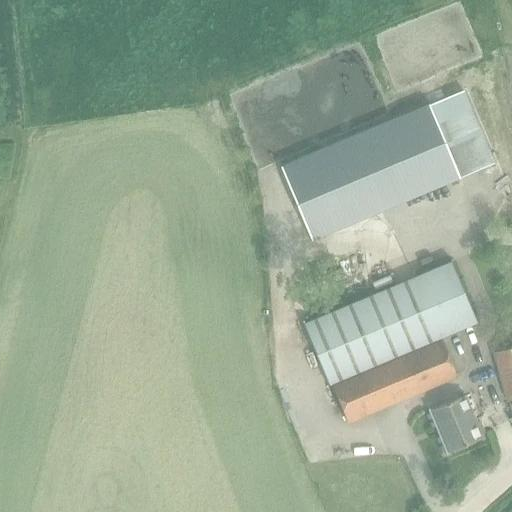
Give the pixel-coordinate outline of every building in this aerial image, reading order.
[(462,90),(280,166),(311,240),(493,163),(462,90)] [(451,261),(302,323),(328,385),(331,384),(440,338),(477,322),(451,261)] [(440,338),(331,384),(347,423),(457,377),(441,339),(440,338)] [(507,401),(511,400),(511,347),(493,353),(507,401)] [(446,453),(482,437),(464,396),(429,410),(446,453)]
